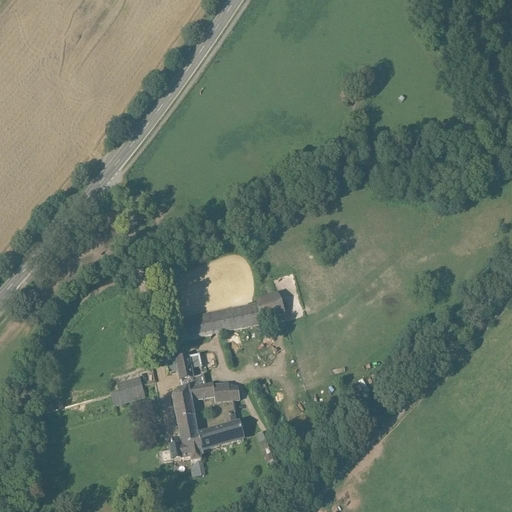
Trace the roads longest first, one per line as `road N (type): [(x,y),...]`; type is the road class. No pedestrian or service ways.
road 1 (secondary): [(236,0),(165,102),(0,299)]
road 2 (track): [(301,511),(511,299)]
